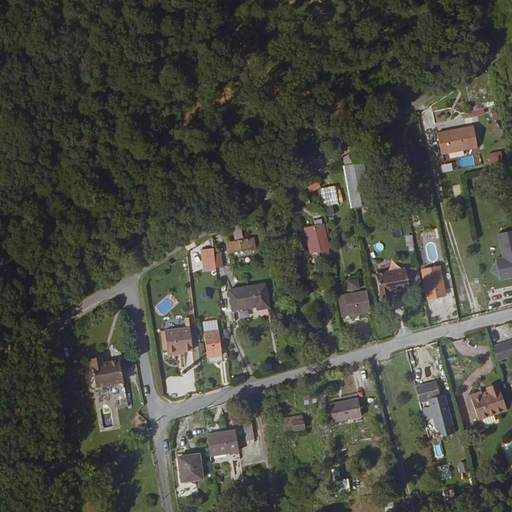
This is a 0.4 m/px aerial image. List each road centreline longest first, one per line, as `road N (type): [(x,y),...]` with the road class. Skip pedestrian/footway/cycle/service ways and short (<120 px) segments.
road 1 (residential): [(511,44),(126,277)]
road 2 (residential): [(511,312),(155,417)]
road 3 (residential): [(126,277),(0,351)]
road 4 (residential): [(126,277),(155,417)]
